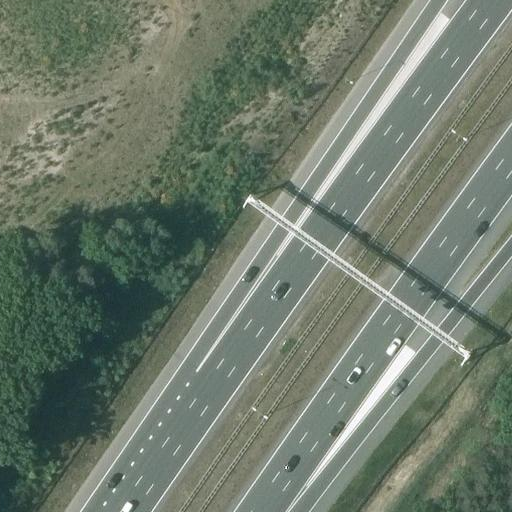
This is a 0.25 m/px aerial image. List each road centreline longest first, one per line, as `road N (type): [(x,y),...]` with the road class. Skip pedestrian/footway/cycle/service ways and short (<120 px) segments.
road 1 (motorway): [(493,0),(205,393)]
road 2 (motorway): [(437,0),(277,235),(205,393)]
road 3 (motorway): [(263,511),(511,160)]
road 4 (motorway): [(282,511),(511,243)]
road 5 (motorway): [(205,393),(126,511)]
